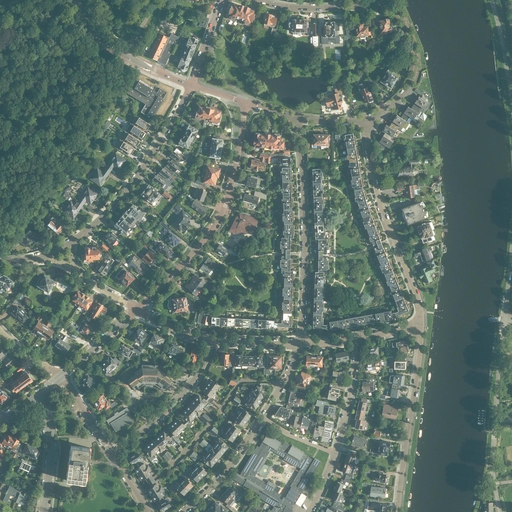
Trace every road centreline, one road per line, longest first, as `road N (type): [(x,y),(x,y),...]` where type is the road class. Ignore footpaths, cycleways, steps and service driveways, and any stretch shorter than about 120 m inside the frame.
road 1 (residential): [(136,307),(199,246),(225,205),(246,102)]
road 2 (residential): [(301,342),(298,119)]
road 3 (residential): [(421,324),(376,187),(365,121)]
road 4 (residential): [(415,72),(413,45),(393,4),(259,0)]
road 5 (residential): [(73,240),(147,162),(191,84)]
road 6 (unclassified): [(502,511),(492,463),(504,320)]
road 7 (residential): [(397,511),(421,324)]
road 8 (residential): [(214,342),(184,392),(112,454)]
road 9 (residential): [(181,511),(217,480),(261,420)]
